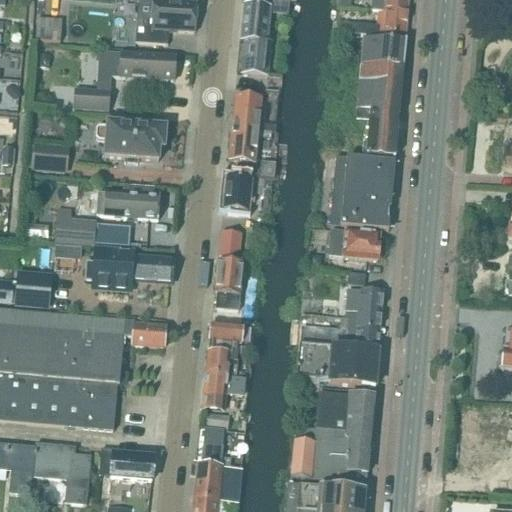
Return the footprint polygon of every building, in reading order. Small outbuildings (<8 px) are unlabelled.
[(377,0),(376,14),(406,16),(407,0),(377,0)] [(135,47),(167,50),(168,34),(193,36),(196,7),(154,4),(154,6),(138,5),(135,47)] [(242,9),(238,45),(242,46),(242,44),(264,47),(268,12),(242,9)] [(359,37),(374,38),(374,40),(404,43),(406,16),(376,14),(375,28),(356,26),(355,36),(352,36),(352,40),(358,40),(359,37)] [(60,47),(61,23),(36,21),(34,45),(60,47)] [(360,42),(358,69),(402,72),(404,46),(360,42)] [(242,46),(239,78),(265,80),(269,48),(269,47),(264,47),(242,44),(242,46)] [(170,85),(172,62),(119,58),(118,82),(170,85)] [(36,60),(36,71),(48,72),(48,61),(36,60)] [(355,113),(354,122),(368,124),(366,146),(362,146),(361,160),(394,163),(402,72),(358,69),(354,113),(355,113)] [(72,113),(108,115),(110,86),(98,85),(98,95),(74,93),(72,113)] [(232,99),(228,134),(265,137),(270,138),(271,135),(275,135),(275,129),(258,127),(258,124),(263,124),(264,112),(259,112),(260,102),(232,99)] [(162,151),(164,134),(164,132),(162,132),(107,127),(105,127),(105,129),(105,131),(98,130),(94,133),(93,141),(97,145),(104,145),(103,159),(102,161),(104,161),(155,165),(157,165),(157,164),(156,164),(157,152),(161,152),(161,153),(162,153),(163,151),(162,151)] [(256,143),(256,141),(270,143),(270,138),(265,137),(228,134),(225,166),(253,169),(256,143)] [(33,148),(31,173),(62,176),(64,151),(33,148)] [(1,153),(0,165),(0,166),(0,169),(11,171),(12,154),(1,153)] [(335,161),(334,184),(392,189),(394,166),(335,161)] [(260,167),(258,180),(272,182),(273,169),(269,168),(260,167)] [(224,181),(220,213),(247,216),(250,183),(224,181)] [(334,184),(332,207),(390,212),(392,189),(334,184)] [(94,220),(156,225),(158,202),(127,199),(127,194),(122,194),(121,199),(96,197),(94,220)] [(330,230),(388,235),(390,212),(332,207),(330,230)] [(56,222),(54,248),(93,250),(94,224),(56,222)] [(333,247),(332,262),(375,266),(375,264),(379,262),(380,253),(376,251),(377,240),(329,235),(328,247),(333,247)] [(243,238),(221,236),(218,259),(240,262),(243,238)] [(87,265),(85,282),(91,283),(90,293),(130,296),(131,286),(169,289),(171,264),(135,262),(136,255),(93,252),(92,265),(87,265)] [(306,271),(319,273),(320,260),(308,259),(306,271)] [(216,265),(212,297),(215,298),(217,298),(237,300),(241,267),(216,265)] [(511,265),(507,265),(503,302),(511,302),(511,265)] [(16,275),(13,311),(48,313),(51,278),(16,275)] [(347,276),(347,288),(362,288),(363,276),(347,276)] [(0,284),(0,307),(11,309),(13,286),(0,284)] [(339,321),(338,323),(338,325),(378,329),(381,298),(345,295),(343,311),(343,322),(339,321)] [(214,310),(214,314),(237,316),(238,312),(239,300),(237,300),(217,298),(215,298),(214,310)] [(117,391),(117,387),(121,341),(114,340),(116,325),(0,314),(0,426),(111,437),(115,390),(117,391)] [(114,340),(121,341),(122,339),(129,340),(129,352),(161,354),(163,330),(130,328),(130,329),(123,328),(123,326),(116,325),(114,340)] [(376,352),(378,329),(338,325),(336,348),(376,352)] [(206,356),(203,380),(232,382),(242,383),(242,382),(235,381),(236,364),(235,364),(236,360),(235,360),(236,348),(239,348),(241,330),(209,327),(207,342),(208,342),(206,356)] [(501,356),(501,358),(498,360),(497,371),(500,374),(500,376),(511,377),(511,335),(505,335),(503,357),(501,356)] [(297,350),(294,383),(325,386),(325,389),(375,394),(378,355),(328,351),(328,353),(297,350)] [(240,400),(242,383),(232,382),(203,380),(200,415),(221,417),(222,405),(224,405),(224,399),(240,400)] [(316,398),(313,435),(369,440),(373,401),(345,399),(345,400),(316,398)] [(205,416),(203,430),(226,433),(228,419),(205,416)] [(202,446),(222,448),(224,434),(203,432),(203,433),(202,446)] [(365,490),(369,440),(313,435),(313,440),(300,439),(299,446),(292,446),(288,481),(308,484),(308,485),(365,490)] [(30,483),(30,482),(33,452),(33,448),(32,452),(0,448),(0,475),(8,477),(6,499),(29,502),(30,483)] [(30,482),(30,483),(64,486),(61,509),(84,511),(89,461),(73,459),(73,452),(33,448),(33,452),(30,482)] [(195,469),(191,504),(216,506),(229,507),(229,502),(216,500),(219,472),(218,472),(221,451),(201,449),(199,470),(195,469)] [(111,454),(99,453),(96,481),(149,486),(151,463),(110,459),(111,454)] [(287,490),(284,511),(362,511),(364,496),(316,492),(287,490)]
